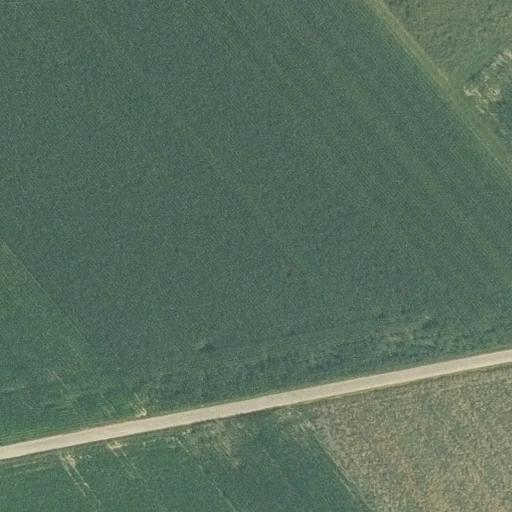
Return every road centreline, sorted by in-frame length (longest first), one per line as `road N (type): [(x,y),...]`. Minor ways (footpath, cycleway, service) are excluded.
road 1 (track): [(511,357),(0,456)]
road 2 (track): [(511,167),(374,0)]
